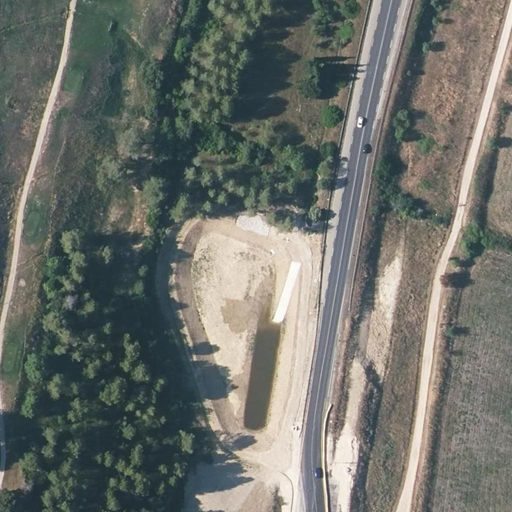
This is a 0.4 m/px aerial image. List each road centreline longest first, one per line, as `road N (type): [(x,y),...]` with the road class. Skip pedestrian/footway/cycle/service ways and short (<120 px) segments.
road 1 (track): [(511,12),(437,300),(406,511)]
road 2 (primary): [(378,0),(328,258),(331,316)]
road 3 (track): [(0,282),(22,44)]
road 4 (primary): [(331,316),(363,126)]
road 5 (primary): [(363,126),(402,0)]
road 6 (primary): [(311,444),(331,316)]
road 7 (primary): [(363,126),(391,0)]
